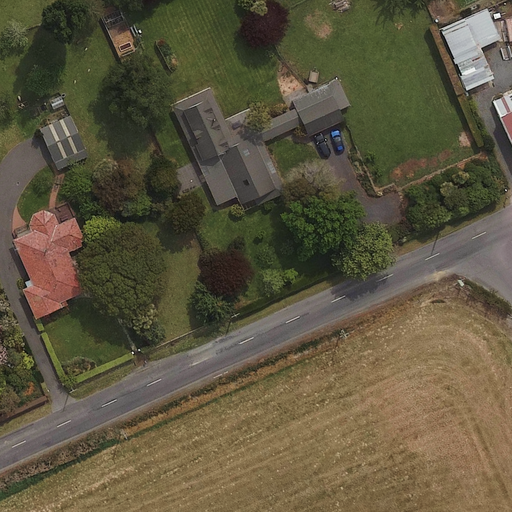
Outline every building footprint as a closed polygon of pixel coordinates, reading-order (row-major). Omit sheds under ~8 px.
[(497,38),(485,9),(439,29),(463,87),(489,76),(477,47),(497,38)] [(511,39),(511,10),(502,12),(508,41),(511,39)] [(350,103),(338,79),(294,100),(297,106),(267,120),(274,135),(295,125),(301,138),(344,118),(339,108),(350,103)] [(233,143),(213,95),(181,108),(204,163),(201,164),(217,202),(237,194),(240,201),(274,186),(253,135),(233,143)] [(511,109),(501,115),(511,140),(511,109)] [(70,114),(39,129),(58,167),(88,152),(70,114)] [(85,242),(74,216),(58,224),(51,211),(45,209),(39,210),(33,213),(30,219),(29,223),(32,230),(14,238),(31,278),(22,282),(36,315),(67,302),(65,298),(85,289),(68,249),(85,242)]
